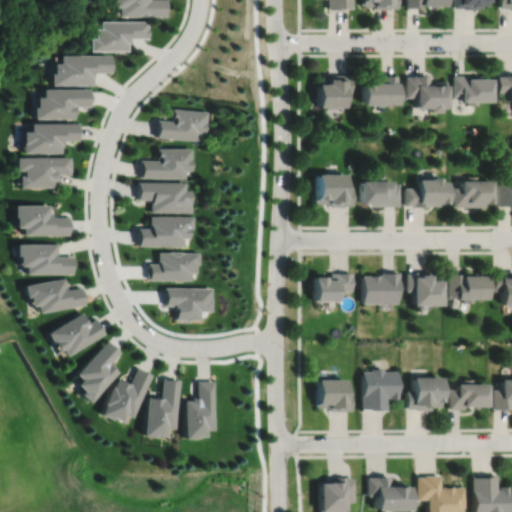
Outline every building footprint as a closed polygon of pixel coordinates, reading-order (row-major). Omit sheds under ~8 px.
[(114,0),(114,8),(119,8),(119,18),(163,16),(163,10),(165,10),(164,0),(114,0)] [(325,0),(325,10),(343,10),(343,9),(351,9),(351,0),(325,0)] [(361,0),(361,6),(372,6),(372,9),(388,10),(388,8),(396,8),(396,0),(361,0)] [(404,0),(404,9),(421,9),(421,7),(427,7),(427,9),(435,9),(435,7),(444,7),(444,0),(404,0)] [(452,0),(452,8),(461,8),(461,10),(477,10),(477,8),(478,8),(478,6),(488,6),(487,3),(489,3),(489,0),(452,0)] [(511,0),(498,0),(498,8),(506,8),(506,10),(511,10),(511,0)] [(90,35),(90,48),(127,48),(127,40),(128,40),(128,36),(146,36),(146,25),(145,25),(145,22),(101,21),(101,30),(96,30),(96,35),(90,35)] [(54,60),(53,70),(51,70),(50,82),(92,82),(92,70),(111,70),(111,59),(110,59),(110,52),(60,52),(60,60),(54,60)] [(315,79),(315,105),(326,105),(326,107),(336,107),(336,104),(343,104),(343,92),(349,92),(349,73),(326,73),(326,79),(315,79)] [(403,75),(403,96),(413,96),(413,105),(426,105),(427,110),(438,110),(438,105),(445,105),(445,82),(445,80),(427,80),(427,73),(412,73),(412,75),(403,75)] [(451,74),(451,94),(459,94),(459,99),(465,99),(465,104),(476,104),(476,98),(491,98),(491,75),(481,75),(481,73),(473,73),(473,76),(465,76),(465,74),(451,74)] [(496,74),(496,91),(503,91),(503,96),(506,96),(506,100),(511,100),(511,73),(503,73),(503,74),(496,74)] [(361,80),(361,102),(373,102),(376,104),(381,105),(384,102),(396,102),(396,74),(379,74),(379,77),(369,77),(369,80),(361,80)] [(42,86),(42,93),(35,93),(35,103),(32,103),(32,116),(72,116),(72,109),(74,109),(74,104),(89,104),(89,86),(42,86)] [(170,107),(169,118),(171,118),(171,119),(154,118),(153,136),(198,139),(198,131),(203,132),(204,121),(206,121),(207,110),(170,107)] [(21,128),(20,150),(60,151),(61,138),(77,138),(77,121),(29,120),(29,128),(21,128)] [(154,147),(154,157),(157,157),(157,158),(139,158),(139,176),(183,177),(183,168),(190,169),(190,158),(191,158),(191,147),(154,147)] [(14,155),(14,168),(22,168),(22,173),(17,173),(17,185),(54,185),(54,177),(56,177),(56,172),(68,173),(68,169),(69,169),(69,159),(68,159),(68,155),(14,155)] [(315,171),(314,201),(326,202),(326,205),(342,205),(342,204),(350,204),(351,186),(343,186),(344,172),(336,171),(336,170),(325,169),(325,171),(315,171)] [(359,179),(359,201),(367,201),(368,205),(398,205),(398,182),(390,182),(390,179),(383,179),(383,175),(373,175),(373,179),(359,179)] [(403,186),(403,204),(411,204),(411,206),(426,206),(426,204),(438,204),(438,201),(447,201),(447,179),(440,179),(440,175),(430,175),(430,177),(416,177),(416,186),(403,186)] [(466,175),(466,178),(459,178),(460,186),(451,186),(452,205),(483,205),(483,201),(491,201),(491,178),(476,178),(476,175),(466,175)] [(496,183),(496,205),(511,205),(511,178),(507,178),(507,182),(496,183)] [(136,180),(136,198),(148,198),(148,210),(190,211),(190,189),(184,189),(184,181),(136,180)] [(12,203),(12,215),(14,215),(14,225),(21,225),(21,233),(67,234),(67,215),(50,215),(50,211),(47,211),(48,203),(12,203)] [(147,215),(147,226),(137,226),(137,244),(182,245),(182,237),(188,237),(188,227),(192,227),(192,215),(147,215)] [(14,242),(14,254),(17,254),(17,264),(24,264),(24,272),(70,272),(70,267),(72,267),(72,255),(55,255),(55,242),(14,242)] [(156,251),(156,262),(146,262),(145,277),(147,277),(147,279),(190,279),(190,272),(195,272),(195,263),(198,263),(198,252),(181,251),(181,250),(168,250),(168,251),(156,251)] [(492,271),(492,290),(499,290),(499,303),(506,303),(506,305),(511,305),(511,270),(500,270),(500,271),(492,271)] [(360,274),(360,302),(396,302),(395,287),(398,287),(397,271),(379,271),(379,274),(378,274),(366,274),(360,274)] [(404,272),(404,290),(411,290),(411,303),(418,303),(418,305),(429,305),(429,304),(441,304),(441,278),(440,278),(440,275),(430,275),(430,273),(429,273),(429,271),(413,271),(413,272),(404,272)] [(311,275),(311,281),(312,281),(312,300),(326,300),(326,299),(335,299),(337,299),(337,296),(337,290),(350,290),(350,272),(328,272),(328,276),(324,276),(324,275),(311,275)] [(446,272),(446,297),(454,297),(461,297),(461,302),(471,302),(471,297),(476,297),(476,300),(482,300),(482,297),(486,297),(486,274),(476,274),(476,272),(469,272),(469,274),(462,274),(462,272),(446,272)] [(22,283),(24,295),(27,295),(29,304),(35,303),(37,311),(83,303),(80,286),(65,288),(63,276),(22,283)] [(162,287),(162,304),(171,304),(171,309),(173,309),(172,319),(198,319),(198,310),(210,310),(210,287),(162,287)] [(79,311),(45,331),(50,341),(51,341),(56,350),(61,348),(65,354),(103,332),(94,317),(87,321),(84,317),(83,318),(79,311)] [(105,339),(74,373),(80,378),(75,383),(82,390),(79,393),(88,401),(116,371),(111,366),(112,365),(108,362),(118,351),(105,339)] [(135,366),(127,382),(123,380),(122,381),(116,378),(112,385),(111,385),(103,403),(104,403),(99,413),(110,418),(111,416),(121,421),(125,413),(131,417),(151,374),(135,366)] [(361,371),(361,394),(360,394),(360,409),(368,408),(368,410),(385,409),(385,396),(387,396),(387,398),(397,398),(397,370),(382,370),(382,368),(369,368),(369,371),(361,371)] [(315,378),(315,407),(326,407),(325,410),(349,410),(350,392),(344,392),(344,378),(336,378),(336,375),(325,375),(325,378),(315,378)] [(411,376),(411,390),(405,390),(405,408),(413,408),(413,409),(429,409),(429,406),(440,406),(440,400),(441,400),(441,376),(429,376),(429,375),(417,375),(418,376),(411,376)] [(160,377),(157,397),(147,396),(142,435),(155,436),(156,435),(162,435),(163,427),(171,428),(177,379),(160,377)] [(446,388),(446,408),(461,408),(461,405),(469,405),(469,408),(477,408),(477,405),(486,405),(486,382),(471,382),(471,378),(460,378),(460,383),(454,383),(454,388),(446,388)] [(491,388),(491,409),(511,408),(511,406),(511,378),(500,378),(500,385),(498,385),(498,388),(491,388)] [(194,380),(195,396),(190,396),(190,400),(182,400),(182,438),(194,438),(194,436),(204,436),(204,429),(212,429),(212,380),(194,380)] [(469,476),(470,492),(470,491),(470,511),(507,511),(507,486),(497,486),(497,489),(495,489),(494,474),(477,474),(478,476),(469,476)] [(414,476),(414,499),(424,499),(424,511),(460,511),(460,507),(461,507),(461,486),(452,487),(451,487),(451,486),(439,486),(439,487),(438,487),(438,475),(422,475),(422,476),(414,476)] [(316,480),(316,511),(341,511),(341,501),(351,501),(351,477),(343,477),(343,476),(333,476),(333,477),(326,477),(326,479),(323,479),(323,480),(316,480)] [(364,477),(364,496),(373,496),(373,510),(408,510),(408,486),(403,486),(403,485),(402,485),(402,482),(387,482),(387,476),(372,476),(372,477),(364,477)]
